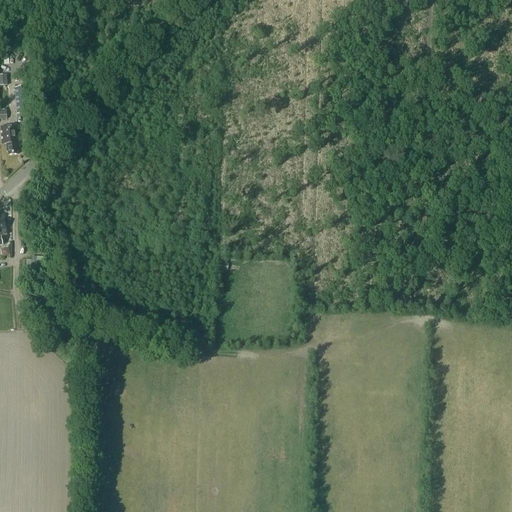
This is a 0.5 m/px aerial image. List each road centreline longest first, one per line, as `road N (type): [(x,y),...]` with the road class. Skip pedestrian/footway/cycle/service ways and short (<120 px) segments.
road 1 (track): [(83,511),(92,370),(86,357),(20,321),(17,177)]
road 2 (unclassified): [(0,192),(66,130),(176,0)]
